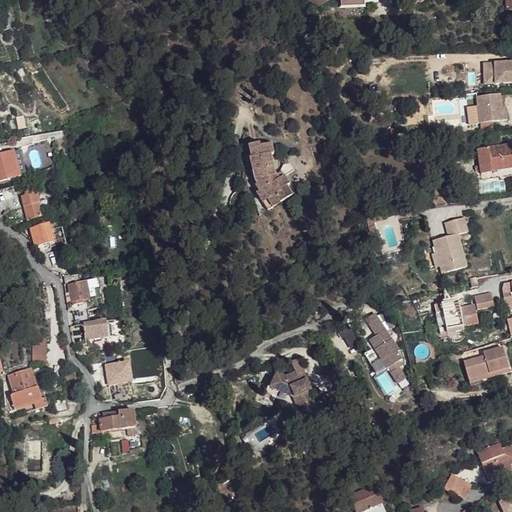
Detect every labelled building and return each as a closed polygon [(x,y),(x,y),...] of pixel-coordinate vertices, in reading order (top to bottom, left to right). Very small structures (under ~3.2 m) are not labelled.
[(378,3),(377,0),(339,0),(340,8),(364,7),(364,3),(378,3)] [(511,63),(492,64),(492,84),(511,83),(511,63)] [(492,64),(481,64),(482,84),(492,84),(492,64)] [(499,95),(475,98),(477,113),(478,124),(506,121),(505,112),(501,112),(499,95)] [(23,119),(17,120),(19,131),(25,130),(23,119)] [(40,119),(30,121),(33,135),(43,133),(40,119)] [(38,149),(37,142),(27,142),(27,150),(38,149)] [(283,177),(279,180),(277,176),(275,174),(271,155),(274,154),(271,144),(260,147),(259,144),(248,147),(252,159),(249,160),(255,182),(257,186),(255,187),(259,193),(262,191),(268,201),(275,196),(280,204),(292,196),(287,186),(289,185),(284,177),(283,177)] [(511,144),(511,145),(477,150),(480,175),(492,173),(492,172),(502,171),(502,177),(511,175),(511,144)] [(20,177),(26,175),(20,152),(13,153),(20,177)] [(0,156),(0,182),(18,178),(20,177),(13,153),(0,156)] [(259,193),(256,194),(262,204),(268,201),(262,191),(259,193)] [(39,205),(40,204),(37,195),(34,196),(33,192),(25,194),(26,197),(23,198),(26,208),(39,205)] [(268,201),(273,208),(280,204),(275,196),(268,201)] [(39,205),(41,213),(50,210),(47,202),(40,204),(39,205)] [(41,213),(39,205),(26,208),(25,208),(28,220),(29,220),(42,217),(41,213)] [(84,220),(80,209),(61,215),(64,225),(84,220)] [(365,221),(369,235),(376,233),(373,225),(372,220),(365,221)] [(466,234),(462,220),(440,226),(444,240),(431,243),(434,256),(437,269),(442,268),(444,275),(465,269),(456,237),(466,234)] [(49,244),(50,249),(66,245),(61,223),(49,226),(53,243),(49,244)] [(53,243),(49,226),(46,227),(36,229),(31,230),(35,247),(49,244),(53,243)] [(58,272),(63,270),(66,269),(63,258),(60,259),(54,261),(58,272)] [(74,307),(86,305),(87,312),(104,309),(99,282),(85,284),(87,300),(73,303),(74,307)] [(502,295),(504,309),(511,307),(511,283),(511,284),(511,294),(502,295)] [(73,303),(87,300),(85,284),(69,287),(72,303),(73,303)] [(511,294),(511,284),(503,285),(501,290),(502,295),(511,294)] [(474,298),(477,312),(495,308),(491,295),(474,298)] [(444,323),(446,332),(463,329),(478,326),(474,308),(459,310),(458,303),(435,308),(438,325),(444,323)] [(87,312),(69,315),(71,328),(83,326),(89,325),(87,312)] [(372,346),(387,370),(389,368),(398,362),(401,360),(397,353),(399,351),(375,314),(365,321),(376,337),(379,341),(372,346)] [(83,326),(84,330),(120,326),(121,337),(125,336),(123,320),(100,323),(94,324),(89,325),(83,326)] [(84,330),(85,341),(121,337),(120,326),(84,330)] [(26,339),(31,363),(44,361),(39,336),(26,339)] [(379,341),(376,337),(369,342),(372,346),(379,341)] [(465,364),(471,382),(510,369),(503,349),(485,355),(486,358),(465,364)] [(277,373),(270,387),(293,398),(301,417),(319,409),(311,391),(306,380),(307,379),(298,359),(291,363),(295,373),(286,377),(277,373)] [(398,362),(389,368),(392,374),(399,369),(402,367),(398,362)] [(128,366),(115,367),(116,372),(117,382),(124,382),(130,381),(128,366)] [(425,366),(415,368),(417,376),(427,374),(425,366)] [(392,374),(391,374),(397,385),(406,379),(399,369),(392,374)] [(510,369),(471,382),(472,385),(511,373),(510,369)] [(11,397),(15,410),(34,404),(42,401),(38,388),(37,388),(33,390),(28,375),(32,373),(31,370),(8,377),(15,396),(11,397)] [(103,384),(117,382),(116,372),(101,374),(103,384)] [(274,372),(268,386),(270,387),(277,373),(274,372)] [(32,373),(28,375),(33,390),(37,388),(32,373)] [(301,417),(293,398),(270,387),(268,386),(264,393),(290,405),(296,419),(301,417)] [(123,404),(132,403),(132,399),(131,395),(122,396),(123,404)] [(42,401),(34,404),(37,411),(48,407),(46,400),(42,401)] [(54,401),(56,414),(68,413),(66,400),(54,401)] [(113,415),(113,420),(123,419),(133,418),(134,429),(136,429),(134,412),(113,415)] [(133,418),(123,419),(125,430),(127,430),(134,429),(133,418)] [(125,430),(123,419),(113,420),(110,421),(100,422),(101,433),(120,431),(125,430)] [(498,441),(476,451),(479,458),(487,476),(496,473),(497,475),(511,468),(511,466),(511,465),(511,452),(504,456),(502,450),(498,441)] [(504,456),(511,452),(511,446),(502,450),(504,456)] [(444,488),(464,500),(472,486),(453,474),(444,488)] [(349,497),(355,511),(362,511),(372,508),(371,506),(374,505),(375,507),(381,504),(374,487),(349,497)] [(511,496),(499,502),(503,511),(509,511),(511,511),(511,496)]
